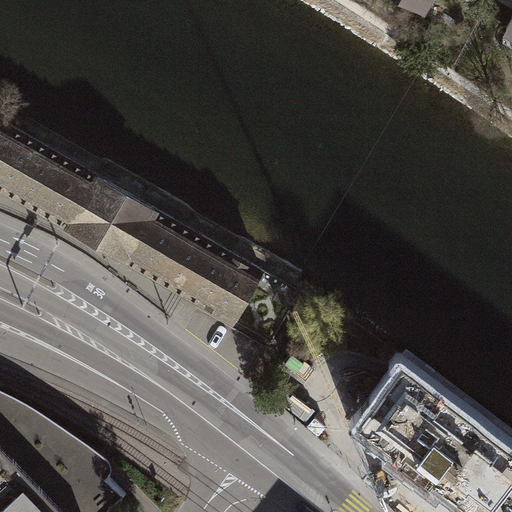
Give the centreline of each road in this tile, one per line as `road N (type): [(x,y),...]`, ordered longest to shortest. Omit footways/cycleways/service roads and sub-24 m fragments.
road 1 (tertiary): [(323,479),(284,434),(142,321),(0,241)]
road 2 (tertiary): [(323,479),(258,445),(98,331),(0,279)]
road 3 (tertiary): [(0,310),(166,401),(248,463)]
road 4 (tertiary): [(0,336),(248,463)]
